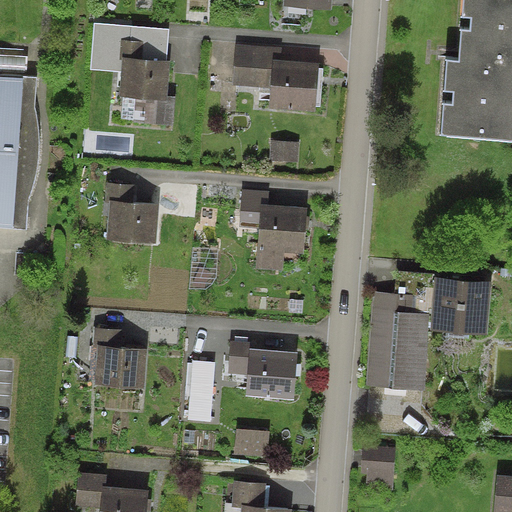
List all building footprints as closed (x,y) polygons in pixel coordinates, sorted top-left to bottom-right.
[(320,6),(325,7),(325,0),(285,0),(286,4),(306,5),(309,9),(316,9),(320,6)] [(467,30),(465,59),(511,63),(511,0),(469,0),(469,16),(459,15),(459,16),(468,17),(468,29),(458,28),(458,29),(467,30)] [(117,59),(119,41),(128,42),(129,28),(98,26),(95,57),(117,59)] [(161,97),(164,62),(131,60),(132,52),(140,53),(141,43),(128,42),(119,41),(117,59),(124,60),(119,119),(137,121),(137,122),(167,124),(169,98),(161,97)] [(268,103),(312,107),(315,68),(276,65),(277,51),(235,48),(233,70),(271,73),(268,103)] [(511,63),(465,59),(443,58),(443,59),(453,60),(451,89),(441,89),(441,90),(451,90),(450,102),(440,102),(440,103),(450,103),(448,133),(438,132),(438,133),(511,139),(511,63)] [(0,75),(0,228),(24,230),(26,200),(34,177),(37,154),(37,130),(33,107),(35,77),(0,75)] [(109,238),(149,242),(152,205),(128,203),(129,186),(107,184),(105,202),(112,203),(109,238)] [(280,248),(300,250),(303,212),(265,208),(266,194),(241,192),(239,215),(259,217),(255,265),(279,267),(280,248)] [(480,330),(484,284),(437,280),(436,289),(422,288),(422,297),(425,298),(424,307),(434,307),(433,326),(480,330)] [(424,307),(425,298),(422,297),(373,293),(367,385),(420,389),(424,307)] [(97,383),(137,386),(140,350),(108,347),(108,340),(116,341),(117,331),(95,329),(93,347),(100,348),(97,383)] [(289,395),(292,356),(250,353),(250,346),(229,345),(228,360),(249,362),(246,391),(289,395)] [(202,381),(204,356),(192,355),(190,380),(202,381)] [(392,451),(362,449),(360,471),(367,472),(366,487),(389,489),(392,451)] [(99,511),(142,511),(144,494),(102,490),(103,478),(77,476),(75,496),(101,498),(99,511)] [(511,511),(511,478),(495,477),(492,511),(511,511)] [(242,511),(285,511),(286,510),(251,507),(251,499),(259,500),(260,485),(235,483),(233,506),(243,507),(242,511)]
